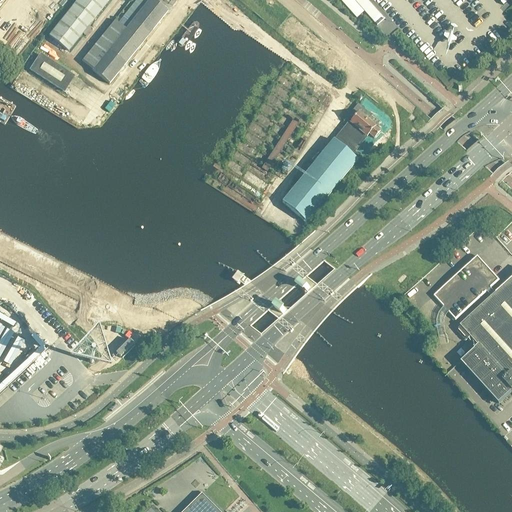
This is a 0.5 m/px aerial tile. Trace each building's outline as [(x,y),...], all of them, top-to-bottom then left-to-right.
[(68,52),(110,0),(77,0),(49,36),(68,52)] [(115,21),(81,62),(93,71),(109,84),(168,12),(153,0),(135,0),(117,23),(115,21)] [(377,25),(385,18),(368,0),(340,0),(356,18),(364,11),(377,25)] [(153,49),(141,64),(146,68),(158,52),(153,49)] [(64,92),(74,77),(39,55),(29,70),(64,92)] [(306,223),(358,161),(351,156),(354,152),(367,137),(367,136),(367,137),(369,134),(374,139),(380,132),(375,127),(379,122),(358,104),(345,119),(349,122),(334,141),(324,153),(282,203),(306,223)] [(455,321),(500,281),(477,256),(433,296),(455,321)] [(238,282),(243,276),(239,273),(234,279),(238,282)] [(511,279),(461,326),(479,346),(474,350),(475,351),(461,363),(499,404),(511,392),(511,279)] [(218,511),(201,494),(182,511),(218,511)]
